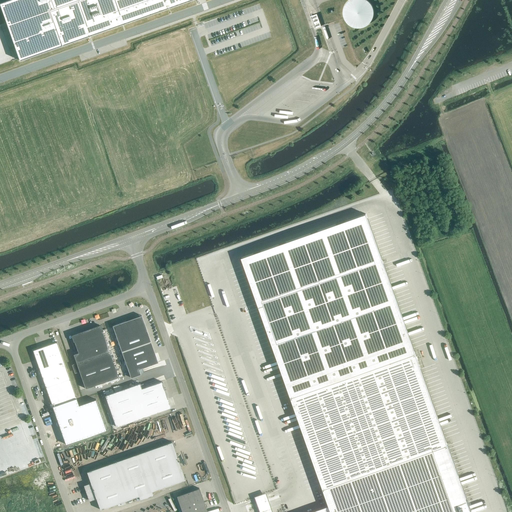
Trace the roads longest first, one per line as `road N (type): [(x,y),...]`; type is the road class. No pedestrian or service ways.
road 1 (secondary): [(130,238),(318,162),(383,106),(422,49)]
road 2 (unclassified): [(147,287),(226,511)]
road 3 (unknown): [(0,80),(188,12)]
road 4 (unknown): [(217,90),(278,56),(281,32),(261,14),(198,38)]
road 5 (unclassified): [(9,339),(70,511)]
road 6 (unclassified): [(147,287),(9,339)]
road 7 (secondary): [(0,285),(130,238)]
